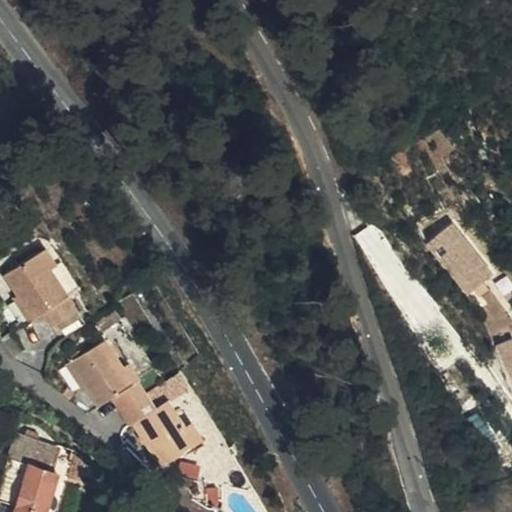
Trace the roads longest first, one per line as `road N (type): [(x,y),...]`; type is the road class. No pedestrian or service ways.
road 1 (secondary): [(0,14),(212,307),(326,511)]
road 2 (tertiary): [(424,511),(324,173),(230,0)]
